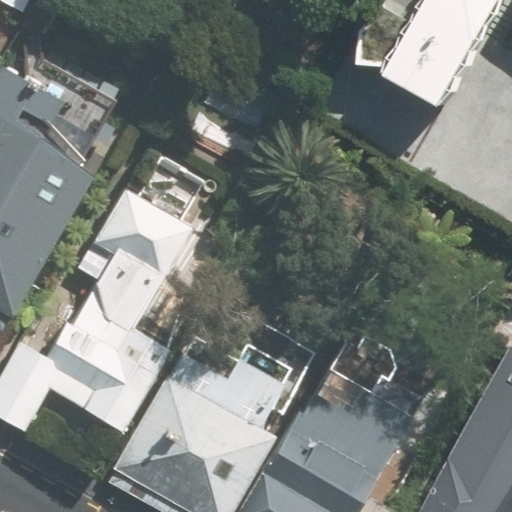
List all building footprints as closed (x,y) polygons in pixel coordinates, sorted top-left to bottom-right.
[(0,61),(0,313),(81,172),(29,143),(57,93),(0,61)] [(13,330),(0,352),(0,405),(17,415),(41,372),(111,414),(155,336),(120,316),(179,214),(117,178),(87,230),(101,237),(39,344),(13,330)] [(511,511),(511,343),(416,511),(511,511)] [(217,374),(170,347),(108,454),(116,458),(108,470),(181,511),(207,511),(208,511),(215,511),(265,428),(246,418),(271,375),(231,352),(217,374)] [(314,367),(231,511),(347,511),(402,416),(382,405),(391,389),(322,352),(314,367)]
